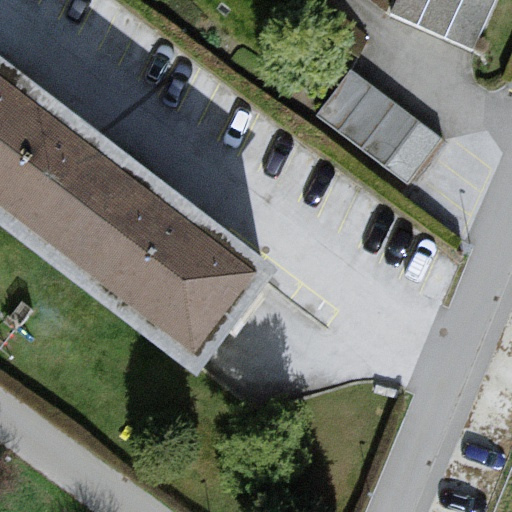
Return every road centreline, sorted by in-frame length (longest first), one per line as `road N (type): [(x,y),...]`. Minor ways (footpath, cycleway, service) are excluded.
road 1 (residential): [(388,511),(511,196)]
road 2 (residential): [(134,511),(0,416)]
